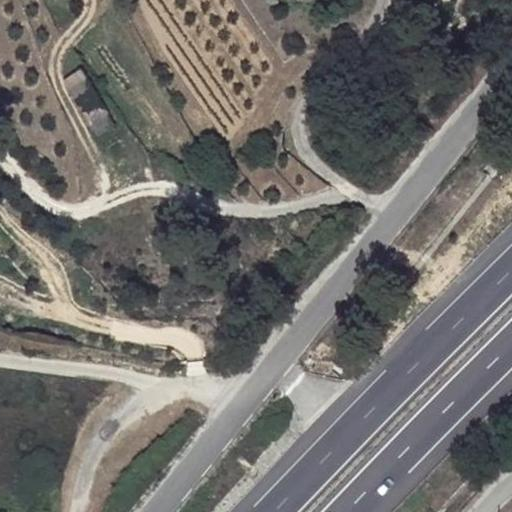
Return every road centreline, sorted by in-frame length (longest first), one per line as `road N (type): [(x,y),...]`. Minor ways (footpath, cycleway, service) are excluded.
road 1 (tertiary): [(511,61),(159,511)]
road 2 (motorway): [(511,272),(273,511)]
road 3 (motorway): [(353,511),(511,351)]
